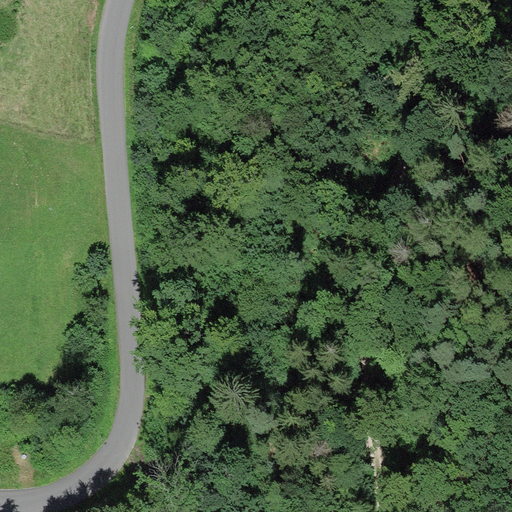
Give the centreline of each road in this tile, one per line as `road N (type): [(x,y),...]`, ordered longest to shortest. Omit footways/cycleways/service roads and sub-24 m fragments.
road 1 (residential): [(122,0),(113,27),(114,170),(129,346),(116,413),(88,471),(27,511)]
road 2 (track): [(479,0),(461,17),(422,98),(366,291),(377,511)]
